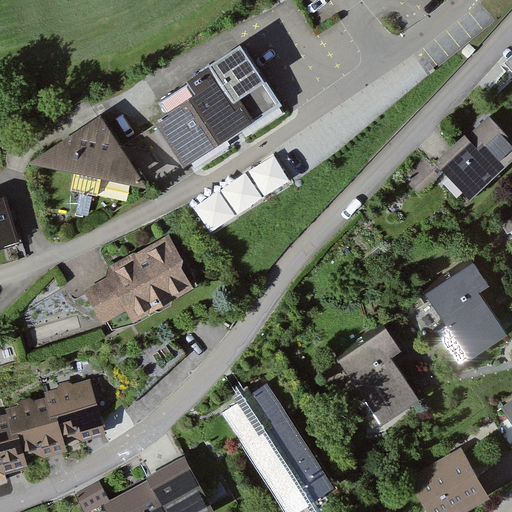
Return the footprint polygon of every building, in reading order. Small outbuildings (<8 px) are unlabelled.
[(167,116),(118,148),(140,182),(145,178),(149,184),(184,161),(185,162),(226,135),(228,139),(250,125),(255,133),(285,114),(242,49),(159,103),(167,116)] [(511,52),(503,61),(511,71),(511,52)] [(426,159),(406,179),(419,193),(443,171),(447,176),(451,172),(468,190),(511,148),(511,144),(506,138),(508,136),(490,117),(467,138),(465,136),(433,166),(426,159)] [(118,148),(100,120),(38,160),(75,168),(140,182),(118,148)] [(114,199),(140,182),(75,168),(71,190),(114,199)] [(3,200),(0,201),(0,242),(14,238),(9,220),(15,218),(12,209),(6,211),(3,200)] [(511,217),(502,224),(507,231),(511,227),(511,217)] [(113,278),(87,293),(102,319),(128,304),(135,315),(187,285),(175,264),(179,261),(167,241),(111,273),(113,278)] [(471,258),(424,289),(467,355),(488,342),(481,331),(498,321),(478,290),(487,284),(471,258)] [(382,324),(336,355),(380,421),(401,407),(394,397),(410,386),(389,356),(399,349),(382,324)] [(239,403),(200,429),(219,456),(243,440),(290,509),(331,482),(284,412),(300,402),(282,374),(252,394),(248,388),(234,397),(239,403)] [(48,400),(58,434),(79,428),(83,422),(97,417),(88,384),(73,388),(69,385),(63,387),(60,392),(47,396),(48,400)] [(43,438),(58,434),(48,400),(34,404),(30,402),(24,403),(21,408),(8,412),(9,417),(19,450),(40,444),(43,438)] [(5,454),(19,450),(9,417),(0,419),(0,461),(1,461),(5,454)] [(461,452),(413,479),(431,511),(451,511),(484,493),(461,452)] [(101,482),(76,495),(85,511),(87,511),(108,501),(114,511),(205,511),(212,509),(185,458),(148,478),(151,483),(112,504),(101,482)]
